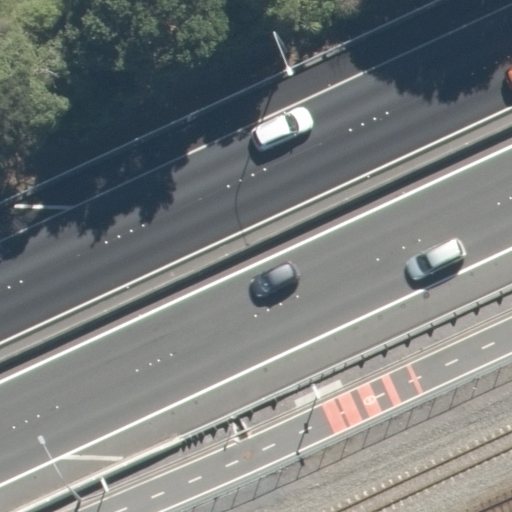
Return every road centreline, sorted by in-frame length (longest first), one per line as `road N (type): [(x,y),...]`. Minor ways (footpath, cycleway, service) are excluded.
road 1 (trunk): [(0,288),(511,53)]
road 2 (trunk): [(511,199),(0,427)]
